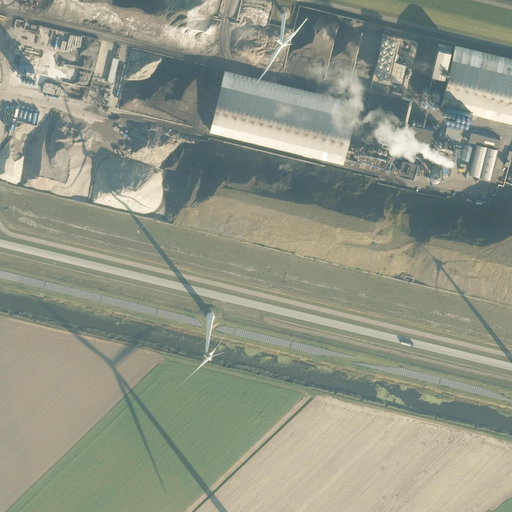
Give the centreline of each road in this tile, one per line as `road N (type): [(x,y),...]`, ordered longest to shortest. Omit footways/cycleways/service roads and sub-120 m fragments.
road 1 (primary): [(0,243),(511,367)]
road 2 (unclassified): [(511,46),(316,0)]
